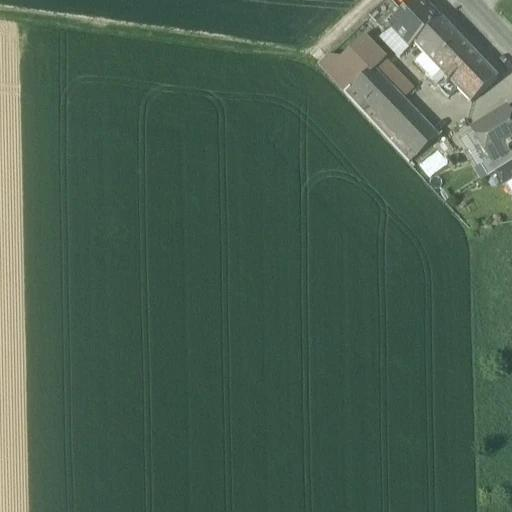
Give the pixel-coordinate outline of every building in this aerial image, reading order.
[(410,49),(414,45),(439,21),(419,0),(402,16),(390,28),(391,29),(410,49)] [(369,19),(384,35),(391,29),(390,28),(402,16),(388,1),(369,19)] [(440,20),(439,21),(414,45),(424,55),(413,65),(447,100),(457,90),(470,104),(496,79),(461,42),(440,20)] [(353,74),(360,81),(370,71),(373,74),(382,65),(386,61),(363,38),(339,60),(353,74)] [(337,87),(353,74),(339,60),(327,59),(318,67),(337,87)] [(377,78),(373,74),(370,71),(360,81),(353,88),(417,158),(437,140),(381,82),(377,78)] [(337,87),(344,95),(353,88),(360,81),(353,74),(337,87)] [(344,95),(409,165),(417,158),(353,88),(344,95)] [(491,161),(491,162),(511,149),(511,147),(511,146),(511,119),(506,111),(472,132),(491,161)] [(511,149),(491,162),(491,161),(481,167),(488,178),(495,174),(502,185),(511,179),(511,149)]
